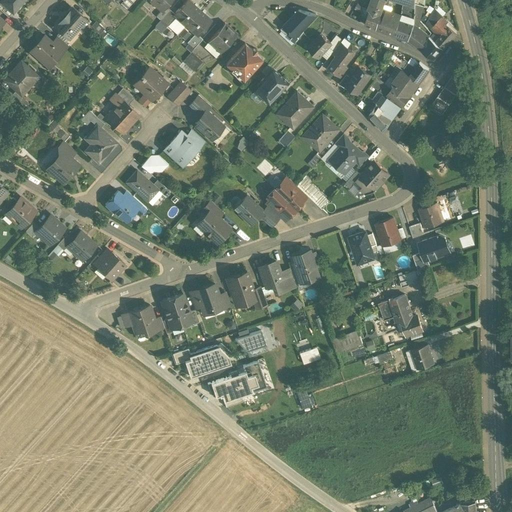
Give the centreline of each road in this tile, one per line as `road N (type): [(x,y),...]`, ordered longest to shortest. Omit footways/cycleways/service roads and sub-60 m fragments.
road 1 (secondary): [(501,511),(495,202),(463,0)]
road 2 (residential): [(79,313),(346,511)]
road 3 (residential): [(183,276),(393,201),(410,175),(384,145)]
road 4 (residential): [(246,14),(265,4),(319,10),(440,70)]
road 5 (residential): [(384,145),(246,14)]
road 6 (residential): [(78,210),(162,116)]
road 7 (residential): [(183,276),(78,210)]
